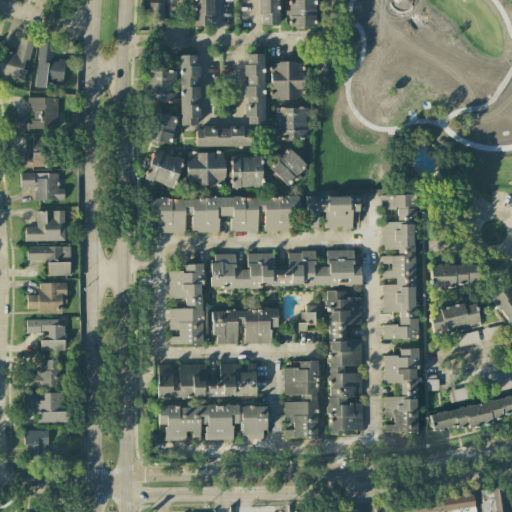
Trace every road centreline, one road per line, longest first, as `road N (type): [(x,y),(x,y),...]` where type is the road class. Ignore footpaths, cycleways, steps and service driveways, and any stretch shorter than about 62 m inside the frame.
road 1 (secondary): [(91,0),(85,75),(92,511)]
road 2 (secondary): [(125,476),(121,0)]
road 3 (residential): [(165,447),(368,440),(370,198)]
road 4 (tertiary): [(125,495),(360,490),(511,465)]
road 5 (residential): [(160,354),(165,242),(370,239)]
road 6 (tertiary): [(511,441),(421,463),(205,474)]
road 7 (residential): [(1,486),(0,223)]
road 8 (residential): [(118,44),(324,41),(329,0)]
road 9 (residential): [(311,354),(160,354),(141,373),(122,376)]
road 10 (residential): [(200,43),(202,122),(239,122),(238,42)]
